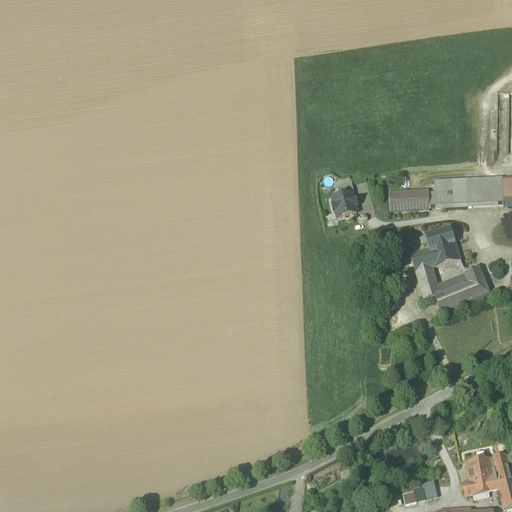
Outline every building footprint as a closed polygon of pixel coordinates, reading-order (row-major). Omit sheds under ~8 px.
[(441,212),(503,210),(502,183),(502,180),(448,182),(440,183),(440,195),(441,212)] [(511,183),(502,183),(503,210),(511,209),(511,183)] [(337,189),(339,198),(351,195),(352,196),(354,195),(351,186),(337,189)] [(389,214),(441,212),(440,195),(429,195),(428,193),(388,194),(389,214)] [(355,209),(356,209),(354,201),(353,202),(352,196),(351,195),(339,198),(332,200),(333,207),(331,207),(333,214),(335,214),(337,220),(356,216),(355,209)] [(429,252),(429,254),(456,246),(450,231),(425,239),(427,245),(429,252)] [(415,276),(432,271),(460,263),(456,246),(429,254),(429,252),(410,257),(415,276)] [(432,271),(415,276),(423,304),(435,300),(435,299),(440,297),(437,288),(432,271)] [(435,300),(440,318),(489,297),(479,271),(464,277),(465,278),(468,286),(440,297),(435,299),(435,300)] [(437,288),(440,297),(468,286),(465,278),(437,288)] [(501,491),(506,510),(511,508),(511,487),(509,478),(506,466),(504,458),(489,460),(491,479),(485,480),(489,494),(501,491)] [(463,484),(465,498),(472,497),(489,494),(485,480),(491,479),(489,460),(465,464),(469,483),(463,484)] [(422,491),(425,502),(438,499),(433,483),(421,486),(422,491)] [(413,493),(416,505),(425,502),(422,491),(413,493)] [(416,505),(413,493),(402,496),(405,507),(416,505)] [(490,499),(489,494),(472,497),(473,502),(490,499)]
